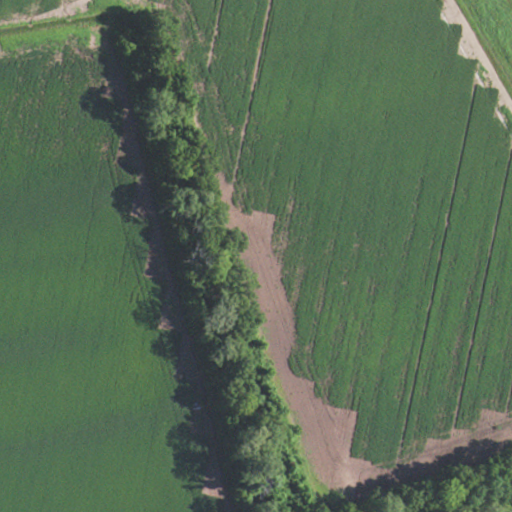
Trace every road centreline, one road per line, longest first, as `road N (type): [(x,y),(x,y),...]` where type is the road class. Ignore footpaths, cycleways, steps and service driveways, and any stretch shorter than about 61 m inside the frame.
road 1 (residential): [(511,298),(325,0)]
road 2 (residential): [(511,445),(318,511)]
road 3 (residential): [(511,119),(440,0)]
